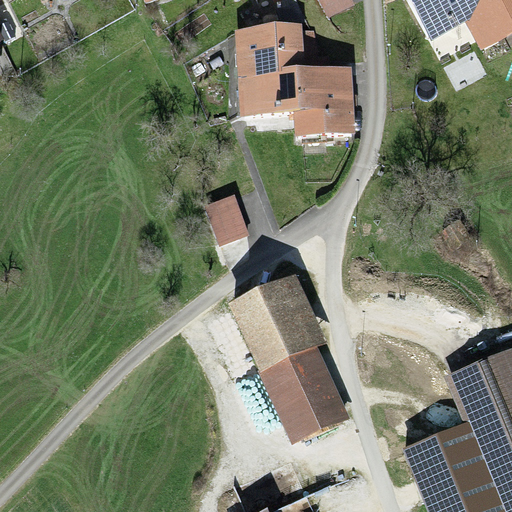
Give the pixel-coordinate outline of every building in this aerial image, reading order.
[(355,0),(324,0),(333,15),(357,3),(355,0)] [(511,0),(416,0),(435,33),(475,11),(491,40),(511,28),(511,0)] [(233,31),(237,111),(293,109),(294,135),(344,133),(343,107),(364,106),(363,62),(318,64),(316,28),(233,31)] [(205,205),(219,246),(248,236),(234,195),(205,205)] [(302,286),(245,306),(294,442),(350,422),(302,286)] [(511,511),(511,349),(452,374),(473,421),(506,511),(511,511)] [(506,511),(473,421),(408,445),(432,511),(506,511)]
